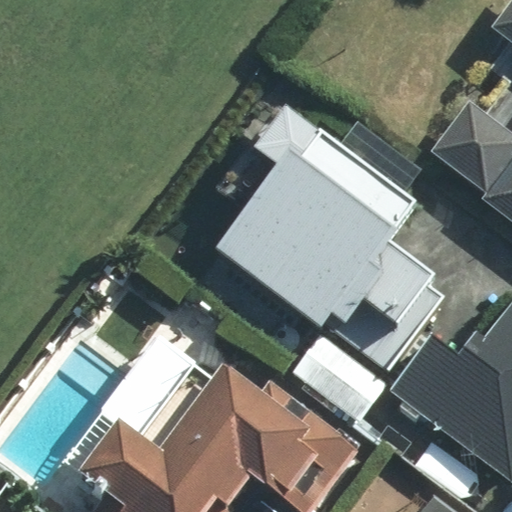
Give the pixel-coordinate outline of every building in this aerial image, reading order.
[(511,117),(481,95),(446,143),(503,184),(496,194),(511,206),(511,117)] [(335,333),(344,322),(395,360),(459,274),(410,238),(441,196),(308,98),(243,185),(266,201),(227,253),(335,333)] [(511,323),(487,358),(448,330),(405,390),(511,466),(511,323)] [(369,434),(286,376),(281,383),(249,360),(185,451),(140,419),(76,510),(79,511),(224,511),(257,466),(317,507),(369,434)] [(430,511),(471,511),(443,493),(430,511)] [(14,511),(0,502),(0,511),(14,511)]
